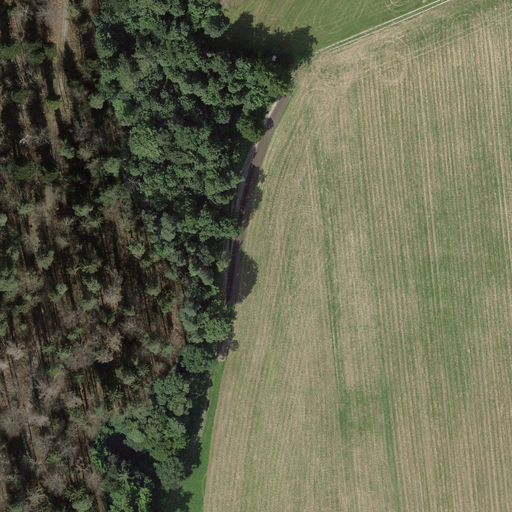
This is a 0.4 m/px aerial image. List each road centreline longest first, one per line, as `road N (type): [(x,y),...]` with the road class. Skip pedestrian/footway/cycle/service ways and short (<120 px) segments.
road 1 (track): [(172,511),(205,414),(239,176),(292,71),(448,0)]
road 2 (track): [(20,511),(69,0)]
